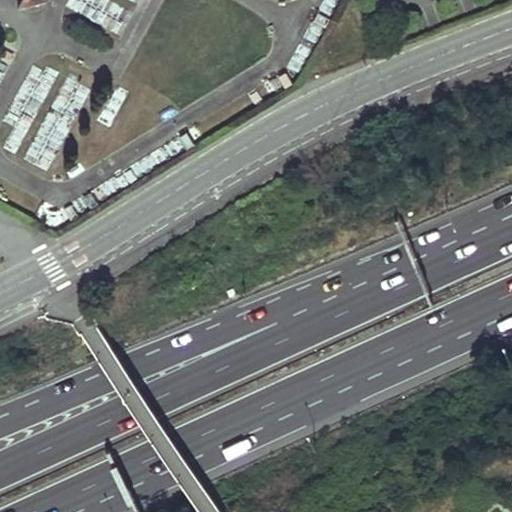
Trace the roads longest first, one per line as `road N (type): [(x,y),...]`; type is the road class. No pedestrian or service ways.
road 1 (tertiary): [(511,27),(362,86),(259,138),(0,291)]
road 2 (motorway): [(57,511),(511,304)]
road 3 (motorway): [(421,277),(0,470)]
road 4 (motorway): [(421,277),(264,318),(1,427)]
